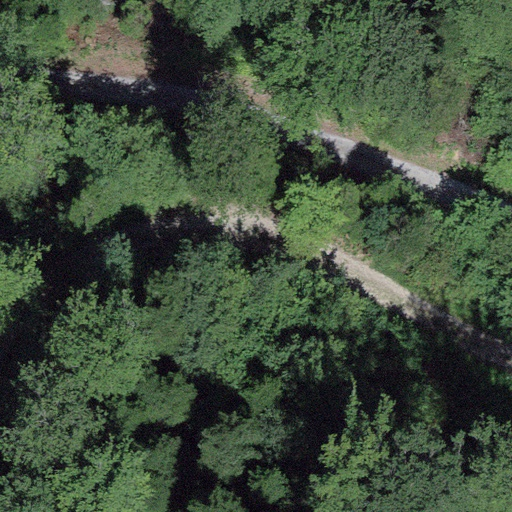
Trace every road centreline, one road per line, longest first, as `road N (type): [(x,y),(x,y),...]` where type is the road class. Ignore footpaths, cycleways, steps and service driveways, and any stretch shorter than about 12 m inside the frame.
road 1 (track): [(511,357),(332,265),(227,230),(131,234),(85,250),(47,273),(0,332)]
road 2 (unclassified): [(0,75),(152,88),(222,104),(511,212)]
